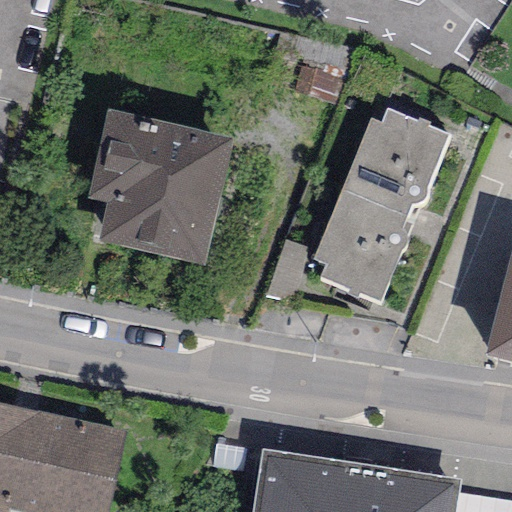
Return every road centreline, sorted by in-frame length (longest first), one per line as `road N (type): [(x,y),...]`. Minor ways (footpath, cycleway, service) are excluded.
road 1 (residential): [(0,330),(511,424)]
road 2 (unknown): [(335,0),(407,20),(441,19),(456,0)]
